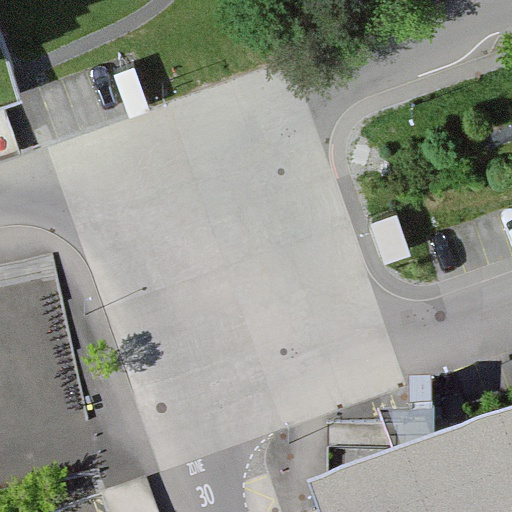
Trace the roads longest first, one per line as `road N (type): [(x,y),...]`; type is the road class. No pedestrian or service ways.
road 1 (residential): [(511,31),(89,169)]
road 2 (residential): [(185,444),(511,326)]
road 3 (residential): [(89,169),(185,444)]
